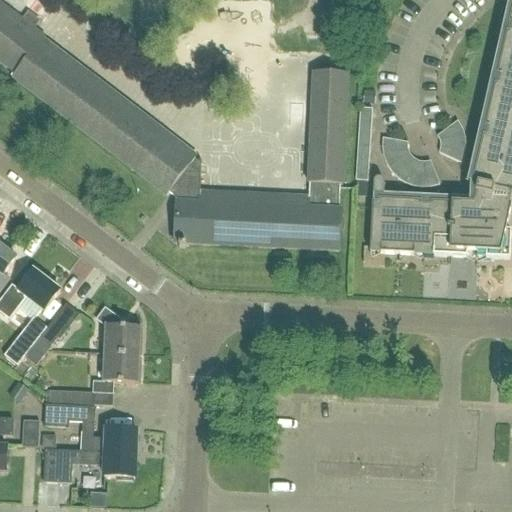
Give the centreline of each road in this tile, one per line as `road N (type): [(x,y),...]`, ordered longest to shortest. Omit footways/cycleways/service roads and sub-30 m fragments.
road 1 (residential): [(189,499),(445,510),(452,323)]
road 2 (residential): [(452,323),(198,317)]
road 3 (unclassified): [(198,317),(0,169)]
road 4 (unclassified): [(189,499),(198,317)]
